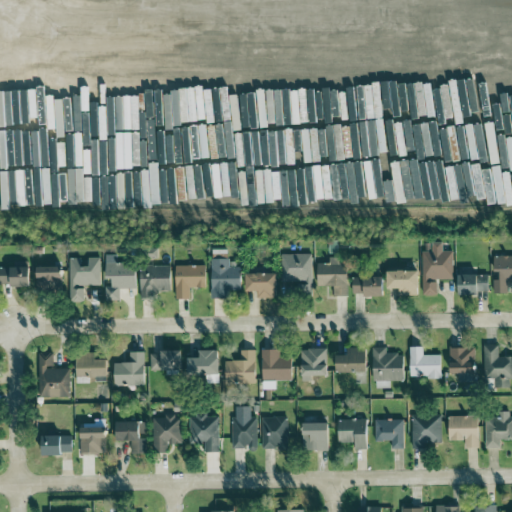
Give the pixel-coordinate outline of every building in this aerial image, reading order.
[(224,162),(246,163),(246,148),(224,147),(224,162)] [(422,252),(423,296),(437,296),(437,279),(453,279),(453,251),(442,251),(442,242),(432,242),(432,252),(422,252)] [(227,250),(212,249),(211,258),(227,258),(227,250)] [(312,253),(281,254),(282,281),(299,281),(299,294),(313,294),(312,253)] [(119,301),(119,288),(136,288),(135,263),(115,263),(115,255),(105,255),(105,278),(111,278),(112,287),(105,287),(105,301),(119,301)] [(511,255),(494,256),(494,272),(499,272),(500,280),(494,280),(494,292),(508,292),(508,282),(511,281),(511,255)] [(318,286),(333,286),(333,296),(348,296),(347,265),(339,265),(339,257),(329,257),(329,263),(317,264),(318,286)] [(84,285),(100,285),(100,258),(88,258),(88,266),(81,267),(80,258),(69,258),(70,302),(84,302),(84,285)] [(240,267),(229,267),(229,259),(211,259),(212,298),(230,298),(230,291),(241,291),(240,267)] [(171,266),(141,265),(140,299),(156,299),(156,290),(171,290),(171,266)] [(206,288),(205,265),(175,266),(176,299),(190,299),(190,288),(206,288)] [(30,287),(29,267),(11,268),(11,287),(30,287)] [(61,267),(36,267),(37,290),(62,289),(61,267)] [(0,282),(0,286),(10,286),(10,268),(0,268),(0,282)] [(399,296),(419,296),(419,271),(387,271),(387,289),(399,289),(399,296)] [(277,274),(246,273),(246,290),(259,291),(259,298),(277,298),(277,274)] [(489,275),(459,275),(459,293),(489,293),(489,275)] [(384,295),(383,277),(352,278),(353,296),(384,295)] [(484,376),(494,376),(495,388),(509,388),(509,379),(511,378),(511,356),(499,357),(499,345),(484,345),(484,376)] [(441,355),(424,356),(423,347),(410,347),(410,378),(441,377),(441,355)] [(450,374),(476,373),(475,347),(450,348),(450,374)] [(327,348),(301,349),(302,382),(311,382),(311,376),(327,376),(327,348)] [(337,356),(337,372),(367,372),(367,348),(348,348),(348,356),(337,356)] [(390,388),(390,381),(404,381),(403,354),(387,354),(387,348),(373,348),(374,389),(390,388)] [(206,375),(206,384),(220,383),(219,350),(199,351),(199,358),(188,358),(188,376),(206,375)] [(255,350),(241,350),(241,361),(225,361),(225,383),(256,383),(255,350)] [(280,350),(262,350),(263,390),(276,389),(276,380),(292,380),(292,358),(280,358),(280,350)] [(144,385),(144,352),(130,352),(130,362),(114,363),(114,386),(144,385)] [(150,371),(182,371),(183,352),(151,352),(150,371)] [(39,354),(39,397),(71,397),(70,369),(53,369),(53,353),(39,354)] [(95,360),(95,353),(77,353),(77,382),(107,382),(107,359),(95,360)] [(257,417),(250,417),(250,407),(236,407),(236,417),(232,417),(231,449),(257,449),(257,417)] [(511,414),(485,415),(486,448),(500,448),(500,440),(511,439),(511,414)] [(413,446),(442,445),(441,415),(412,417),(413,446)] [(179,444),(179,416),(154,417),(154,453),(168,453),(167,444),(179,444)] [(191,417),(192,443),(204,443),(204,452),(219,452),(218,416),(191,417)] [(449,441),(465,440),(465,448),(479,448),(479,416),(449,416),(449,441)] [(261,417),(262,450),(288,449),(287,417),(261,417)] [(81,455),(106,454),(105,419),(94,419),(94,425),(80,425),(81,455)] [(367,449),(367,419),(338,420),(338,443),(355,443),(355,450),(367,449)] [(404,420),(375,420),(375,441),(392,442),(392,448),(404,449),(404,420)] [(116,422),(117,441),(131,441),(131,454),(147,453),(146,438),(142,438),(142,422),(116,422)] [(329,424),(303,423),(302,450),(328,451),(329,424)] [(43,454),(72,454),(72,436),(42,436),(43,454)]
